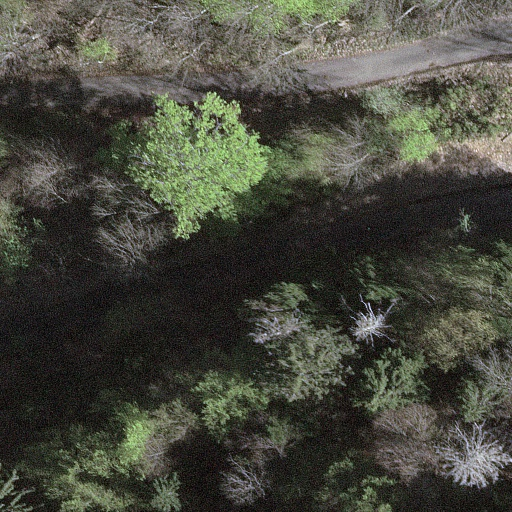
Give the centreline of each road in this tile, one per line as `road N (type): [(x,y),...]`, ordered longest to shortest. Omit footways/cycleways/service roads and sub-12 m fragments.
road 1 (track): [(511,216),(222,272),(0,336)]
road 2 (track): [(0,81),(337,79),(511,30)]
